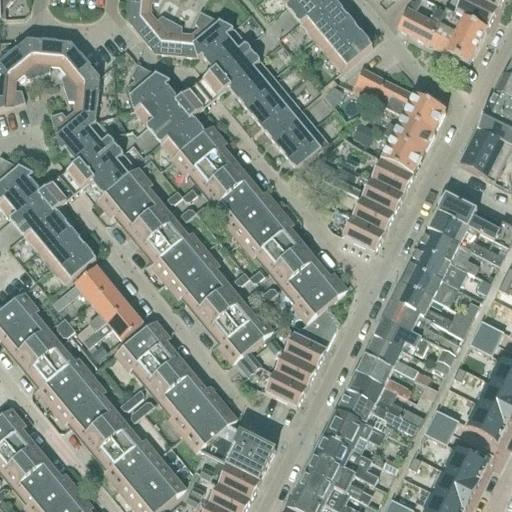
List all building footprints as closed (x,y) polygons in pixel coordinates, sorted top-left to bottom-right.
[(0,0),(0,23),(6,24),(6,12),(16,2),(16,1),(15,1),(14,0),(0,0)] [(159,8),(162,0),(129,0),(127,24),(151,17),(151,16),(152,7),(159,8)] [(278,0),(295,20),(314,44),(345,18),(333,2),(335,0),(278,0)] [(416,17),(424,0),(415,0),(398,33),(470,70),(488,35),(457,19),(446,14),(439,29),(416,17)] [(488,35),(498,14),(469,0),(466,0),(457,19),(488,35)] [(504,0),(469,0),(498,14),(504,0)] [(233,33),(202,17),(201,16),(196,27),(200,33),(193,39),(191,39),(199,63),(203,60),(202,59),(233,33)] [(157,26),(151,18),(151,17),(127,24),(156,58),(173,26),(163,21),(157,26)] [(328,60),(359,34),(345,18),(314,44),(328,60)] [(182,39),(183,31),(173,26),(156,58),(199,63),(191,39),(182,39)] [(243,108),(274,82),(252,56),(233,33),(202,59),(203,60),(215,75),(197,90),(205,100),(211,108),(230,93),(243,108)] [(342,77),(373,51),(359,34),(328,60),(342,77)] [(29,84),(40,81),(29,45),(0,68),(0,76),(17,85),(17,84),(24,78),(29,84)] [(61,71),(72,50),(29,45),(40,81),(50,77),(51,70),(60,71),(61,71)] [(101,83),(82,62),(72,50),(61,71),(62,72),(68,79),(62,84),(65,94),(101,83)] [(166,90),(171,87),(138,69),(132,80),(137,85),(129,91),(128,92),(134,114),(166,89),(166,90)] [(446,116),(366,76),(361,73),(341,90),(387,113),(390,107),(408,116),(405,123),(436,138),(446,116)] [(16,86),(17,85),(0,76),(0,115),(26,108),(22,96),(15,95),(16,86)] [(511,84),(506,81),(497,99),(511,106),(511,84)] [(256,124),(287,99),(274,82),(243,108),(256,124)] [(75,115),(97,126),(101,83),(65,94),(69,105),(76,106),(75,115)] [(179,105),(166,90),(166,89),(134,114),(134,115),(154,139),(174,163),(193,149),(210,135),(209,134),(206,137),(193,123),(210,108),(211,108),(205,100),(197,90),(196,90),(179,105)] [(335,112),(343,97),(334,92),(329,96),(326,102),(335,112)] [(270,142),(301,116),(287,99),(256,124),(270,142)] [(511,106),(497,99),(479,136),(511,152),(511,106)] [(66,152),(97,126),(75,115),(74,117),(67,123),(63,117),(51,121),(62,157),(67,152),(66,152)] [(284,158),(315,132),(301,116),(270,142),(284,158)] [(425,159),(436,138),(405,123),(394,144),(413,153),(425,159)] [(102,204),(119,190),(137,175),(116,150),(97,126),(66,152),(67,152),(78,168),(60,183),(69,193),(75,200),(93,186),(105,200),(101,204),(102,204)] [(360,128),(353,141),(370,150),(377,136),(360,128)] [(298,175),(329,149),(315,132),(284,158),(298,175)] [(260,230),(277,217),(242,174),(210,135),(193,149),(225,187),(260,230)] [(495,188),(511,154),(511,152),(479,136),(461,170),(495,188)] [(425,159),(413,153),(394,144),(383,165),(414,181),(425,159)] [(243,244),(260,230),(225,187),(193,149),(174,163),(176,165),(177,164),(208,201),(243,244)] [(30,183),(34,179),(1,162),(0,163),(0,205),(29,182),(30,183)] [(355,176),(359,169),(348,163),(344,171),(355,176)] [(404,201),(414,181),(383,165),(373,185),(404,201)] [(332,181),(336,174),(318,166),(306,176),(364,204),(394,220),(404,201),(373,185),(367,198),(332,181)] [(356,187),(360,179),(355,176),(344,171),(340,179),(356,187)] [(186,272),(203,258),(168,216),(136,177),(137,176),(137,175),(119,190),(149,227),(186,272)] [(30,183),(29,182),(0,205),(0,210),(17,231),(24,240),(38,257),(69,231),(57,215),(67,206),(73,202),(75,200),(69,193),(60,183),(57,185),(53,189),(42,197),(30,183)] [(169,286),(186,272),(149,227),(119,190),(102,204),(129,238),(133,242),(142,252),(169,286)] [(190,207),(198,201),(193,195),(183,203),(186,206),(190,207)] [(175,209),(183,203),(177,197),(168,205),(171,209),(175,209)] [(474,223),(478,215),(447,199),(438,217),(469,233),(481,238),(509,253),(511,247),(511,231),(504,228),(499,236),(474,223)] [(336,214),(340,206),(329,201),(325,208),(336,214)] [(385,238),(394,220),(364,204),(354,223),(385,238)] [(332,222),(336,214),(325,208),(321,216),(332,222)] [(210,216),(208,212),(204,212),(196,218),(201,224),(210,216)] [(196,218),(193,215),(189,214),(181,221),(186,227),(196,218)] [(301,279),(328,313),(346,298),(345,297),(344,298),(312,258),(277,217),(260,230),(295,272),(301,279)] [(500,271),(504,263),(475,248),(481,238),(469,233),(438,217),(429,235),(472,257),(500,271)] [(375,258),(385,238),(354,223),(344,243),(375,258)] [(310,328),(328,313),(301,279),(295,272),(260,230),(243,244),(277,286),(310,326),(309,327),(310,328)] [(52,273),(83,247),(69,231),(38,257),(52,273)] [(483,284),(487,276),(467,266),(472,257),(429,235),(420,252),(467,276),(483,284)] [(66,290),(97,264),(83,247),(52,273),(66,290)] [(458,294),(462,285),(467,276),(420,252),(411,270),(458,294)] [(218,312),(253,354),(272,339),(271,338),(270,339),(237,299),(203,258),(186,272),(218,312)] [(402,288),(434,304),(451,313),(460,294),(458,294),(411,270),(402,288)] [(92,309),(113,291),(97,272),(76,289),(77,290),(54,309),(59,316),(83,297),(92,309)] [(186,272),(169,286),(196,320),(201,326),(235,368),(234,369),(235,370),(237,368),(243,363),(251,356),(253,354),(218,312),(186,272)] [(257,288),(264,282),(259,276),(249,284),(253,288),(257,288)] [(242,291),(249,284),(244,278),(235,287),(238,290),(242,291)] [(484,304),(491,289),(479,283),(472,298),(484,304)] [(453,326),(429,314),(434,304),(402,288),(393,306),(432,326),(464,342),(473,324),(467,321),(465,320),(458,316),(453,326)] [(84,346),(107,327),(128,310),(113,291),(92,309),(100,318),(89,328),(90,330),(78,339),(84,346)] [(277,297),(274,294),(270,294),(263,300),(267,306),(277,297)] [(263,300),(260,296),(256,296),(248,302),(253,308),(263,300)] [(72,397),(89,383),(22,302),(23,301),(22,300),(4,315),(72,397)] [(454,360),(458,352),(430,338),(431,338),(427,336),(432,326),(393,306),(384,324),(426,346),(443,354),(454,360)] [(471,307),(465,320),(467,321),(473,324),(480,312),(471,307)] [(123,346),(144,329),(128,310),(107,327),(84,346),(99,365),(106,359),(102,354),(94,349),(113,334),(123,346)] [(327,355),(340,328),(328,313),(310,328),(296,339),(327,355)] [(72,397),(4,315),(0,318),(0,343),(55,411),(72,397)] [(70,330),(69,328),(66,324),(58,330),(57,334),(60,338),(70,330)] [(418,363),(426,346),(384,324),(375,342),(402,356),(418,363)] [(482,327),(477,338),(498,350),(504,337),(482,327)] [(154,328),(136,343),(168,381),(177,393),(204,425),(220,411),(185,368),(154,330),(155,329),(154,328)] [(68,342),(75,336),(70,330),(60,338),(63,342),(68,342)] [(477,338),(471,350),(492,361),(498,350),(477,338)] [(317,375),(327,355),(296,339),(286,359),(317,375)] [(433,394),(435,388),(430,385),(431,382),(398,365),(402,356),(375,342),(366,360),(393,374),(433,394)] [(136,343),(118,358),(119,359),(120,358),(152,397),(187,439),(204,425),(177,393),(168,381),(136,343)] [(274,360),(283,354),(275,344),(267,351),(274,360)] [(450,371),(456,360),(454,360),(443,354),(438,365),(450,371)] [(243,363),(254,377),(262,370),(251,356),(243,363)] [(307,394),(317,375),(286,359),(277,378),(307,394)] [(389,383),(393,374),(366,360),(357,378),(397,398),(408,403),(412,395),(389,383)] [(248,382),(254,377),(243,363),(237,368),(248,382)] [(511,370),(502,366),(491,388),(511,398),(511,370)] [(459,372),(453,384),(460,387),(466,376),(459,372)] [(297,413),(307,394),(277,378),(267,398),(297,413)] [(420,432),(423,424),(411,418),(406,415),(406,414),(393,408),(397,398),(357,378),(348,396),(420,432)] [(139,479),(156,465),(122,423),(89,383),(72,397),(99,430),(112,446),(139,479)] [(511,398),(491,388),(480,410),(510,425),(511,421),(511,398)] [(429,414),(438,396),(426,391),(418,408),(429,414)] [(145,403),(145,400),(142,396),(132,404),(137,410),(145,403)] [(415,440),(420,432),(348,396),(339,414),(366,428),(371,418),(415,440)] [(139,479),(112,446),(104,436),(72,397),(55,411),(88,451),(122,492),(139,479)] [(129,417),(137,410),(132,404),(122,412),(125,416),(129,417)] [(154,410),(150,406),(147,406),(139,413),(144,419),(154,410)] [(480,410),(469,432),(499,448),(510,425),(480,410)] [(235,426),(234,427),(220,411),(204,425),(187,439),(200,455),(199,456),(200,457),(201,456),(229,433),(236,427),(235,426)] [(134,427),(144,419),(139,413),(131,419),(131,423),(134,427)] [(0,441),(58,511),(60,511),(76,499),(9,418),(11,417),(10,416),(0,423),(0,441)] [(437,416),(431,428),(453,438),(459,427),(437,416)] [(374,432),(372,436),(337,418),(325,442),(352,456),(353,456),(360,460),(368,444),(380,449),(385,438),(374,432)] [(431,428),(425,440),(447,450),(453,438),(431,428)] [(261,487),(276,456),(229,433),(201,456),(230,471),(261,487)] [(58,511),(0,441),(0,475),(30,511),(58,511)] [(353,456),(352,456),(325,442),(316,460),(356,481),(374,491),(378,482),(367,476),(372,466),(360,460),(353,456)] [(458,455),(446,478),(476,493),(487,470),(458,455)] [(369,508),(373,501),(352,490),(356,481),(316,460),(307,477),(351,500),(369,508)] [(414,461),(408,473),(415,476),(421,465),(414,461)] [(401,469),(389,463),(386,468),(382,466),(380,470),(396,478),(401,469)] [(136,509),(170,481),(156,465),(139,479),(122,492),(136,509)] [(251,506),(261,487),(230,471),(220,490),(251,506)] [(211,486),(215,477),(204,472),(200,480),(211,486)] [(329,511),(349,511),(346,510),(351,500),(307,477),(298,496),(326,510),(329,511)] [(446,478),(435,499),(459,511),(466,511),(476,493),(446,478)] [(184,496),(183,497),(170,481),(136,509),(138,511),(166,511),(185,497),(184,496)] [(216,511),(247,511),(251,506),(220,490),(211,509),(216,511)] [(191,499),(201,504),(206,496),(195,491),(191,499)] [(11,498),(8,494),(4,493),(0,496),(0,504),(1,506),(11,498)] [(324,511),(326,510),(298,496),(289,511),(324,511)] [(86,511),(76,499),(60,511),(86,511)] [(195,511),(197,511),(201,504),(191,499),(186,507),(195,511)] [(459,511),(435,499),(428,511),(459,511)]
